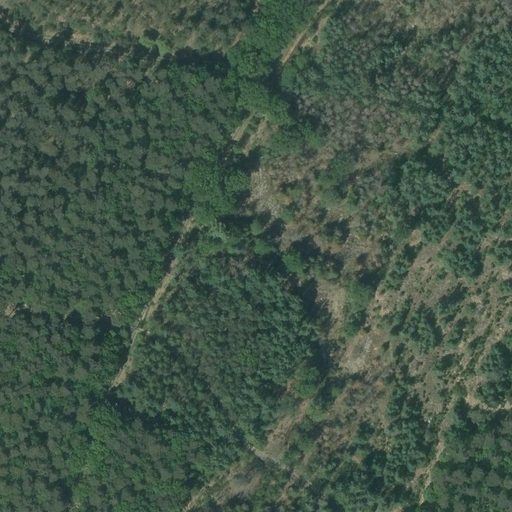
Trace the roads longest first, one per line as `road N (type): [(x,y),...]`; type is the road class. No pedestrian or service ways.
road 1 (track): [(68,511),(98,410),(208,173),(324,0)]
road 2 (track): [(0,314),(164,341),(235,434),(345,511)]
